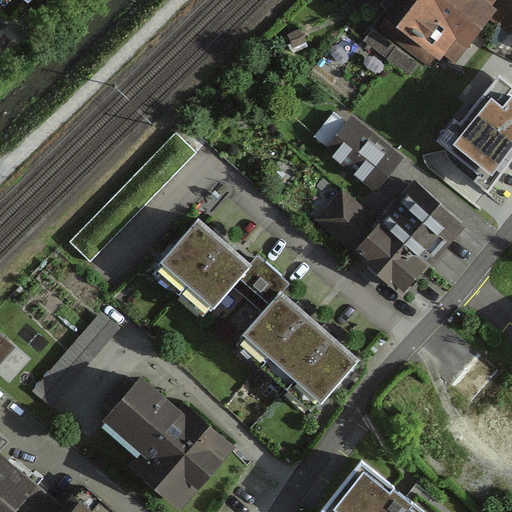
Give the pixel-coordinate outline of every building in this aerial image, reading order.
[(36,0),(17,0),(29,9),(36,0)] [(506,36),(511,29),(511,0),(496,0),(491,6),(482,0),(396,0),(376,28),(427,66),(438,52),(456,66),(489,21),(506,36)] [(303,30),(287,36),(293,49),(308,43),(303,30)] [(375,31),(365,43),(407,76),(417,64),(375,31)] [(454,123),(431,152),(502,207),(511,194),(511,87),(498,76),(459,127),(454,123)] [(347,123),(334,112),(313,137),(327,149),(326,150),(377,193),(404,160),(353,117),(347,123)] [(194,153),(173,133),(68,241),(89,262),(194,153)] [(342,188),(315,218),(400,295),(427,265),(431,269),(469,222),(414,178),(379,221),(342,188)] [(265,308),(240,336),(315,404),(354,360),(281,294),(287,286),(255,258),(248,267),(198,221),(157,265),(210,313),(237,283),(265,308)] [(117,327),(99,312),(32,391),(50,406),(117,327)] [(0,364),(14,348),(0,336),(0,364)] [(98,422),(138,457),(125,472),(173,511),(175,511),(229,447),(179,406),(174,413),(136,380),(98,422)] [(511,478),(511,396),(499,386),(459,437),(511,478)] [(450,476),(472,453),(448,429),(425,453),(450,476)] [(0,511),(113,511),(80,483),(59,507),(32,483),(31,484),(0,456),(0,448),(6,442),(0,436),(0,511)] [(425,511),(365,464),(326,511),(425,511)]
